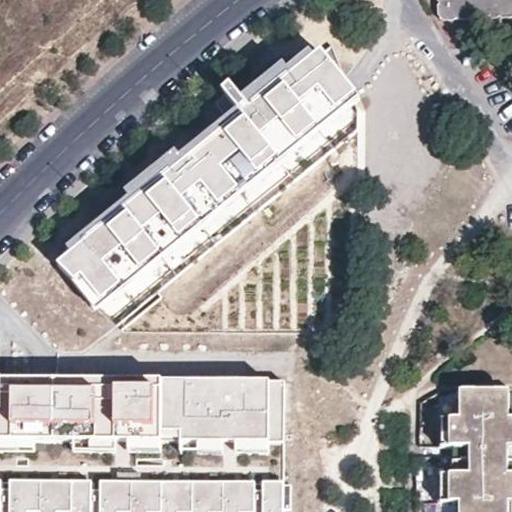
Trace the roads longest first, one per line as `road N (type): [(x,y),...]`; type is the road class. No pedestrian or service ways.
road 1 (residential): [(0,213),(107,109),(241,0)]
road 2 (unknown): [(326,265),(359,154),(386,109),(408,16)]
